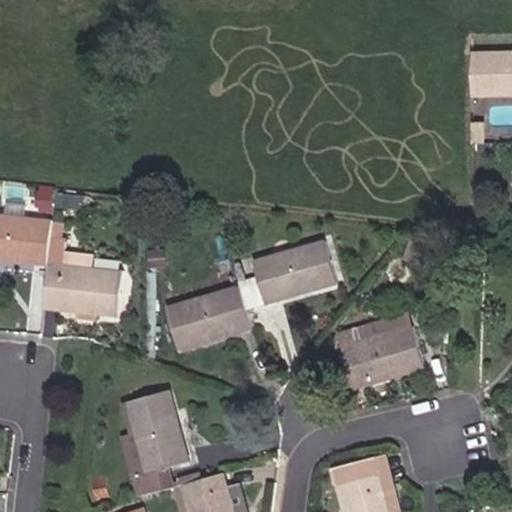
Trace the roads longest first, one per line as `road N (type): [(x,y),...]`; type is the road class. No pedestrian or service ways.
road 1 (residential): [(448,451),(409,426),(325,441),(305,457),(297,511)]
road 2 (residential): [(24,511),(33,429),(18,383)]
